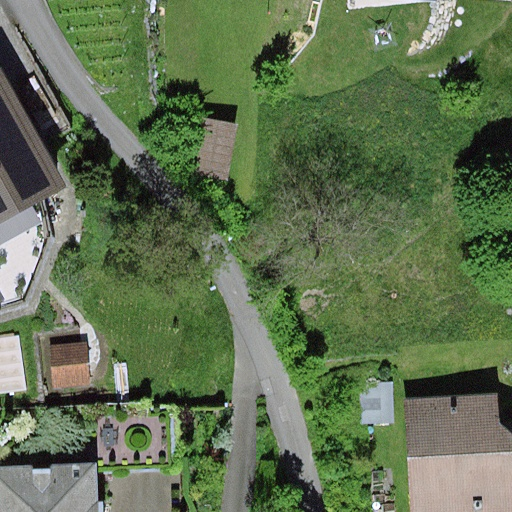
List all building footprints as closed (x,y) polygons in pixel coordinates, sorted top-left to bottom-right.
[(0,73),(0,212),(56,184),(0,73)] [(251,119),(212,113),(203,172),(241,178),(251,119)] [(85,339),(45,343),(50,394),(90,390),(85,339)] [(360,385),(360,426),(391,425),(391,385),(360,385)] [(496,397),(407,400),(411,511),(511,511),(511,436),(496,421),(496,397)] [(64,415),(66,466),(94,465),(170,463),(168,412),(64,415)] [(66,466),(0,468),(0,511),(96,511),(94,465),(66,466)]
